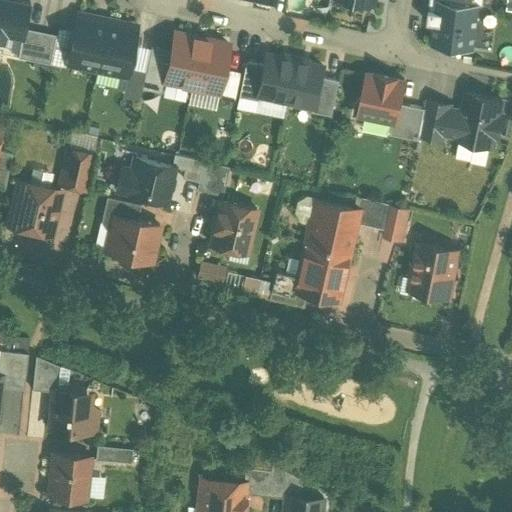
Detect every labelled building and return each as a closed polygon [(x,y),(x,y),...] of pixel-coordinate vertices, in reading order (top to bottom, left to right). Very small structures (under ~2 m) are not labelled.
[(25,1),(17,0),(0,0),(0,41),(2,42),(4,33),(18,36),(19,29),(25,1)] [(433,0),(431,20),(477,24),(479,2),(459,0),(433,0)] [(66,63),(96,70),(107,20),(77,13),(66,63)] [(134,25),(107,20),(96,70),(123,76),(134,25)] [(474,47),(477,24),(431,20),(429,42),(474,47)] [(19,29),(18,36),(13,56),(45,63),(51,36),(19,29)] [(162,80),(191,87),(202,38),(173,32),(162,80)] [(229,44),(202,38),(191,87),(217,93),(223,70),(229,44)] [(286,105),(295,58),(265,52),(262,66),(256,99),(286,105)] [(295,58),(286,105),(314,110),(321,77),(323,64),(295,58)] [(256,99),(262,66),(245,63),(239,95),(256,99)] [(239,74),(223,70),(217,93),(215,104),(231,108),(239,74)] [(407,81),(367,72),(356,114),(388,122),(396,124),(402,102),(407,81)] [(321,77),(314,110),(330,113),(336,81),(321,77)] [(461,104),(428,97),(426,108),(419,137),(444,143),(446,136),(492,146),(502,102),(463,93),(461,104)] [(396,124),(388,122),(386,129),(419,137),(426,108),(402,102),(396,124)] [(94,151),(67,145),(58,184),(86,189),(94,151)] [(0,188),(4,190),(12,153),(0,150),(0,188)] [(170,162),(133,153),(130,168),(119,166),(113,191),(160,202),(170,162)] [(226,168),(200,162),(193,191),(219,197),(226,168)] [(62,189),(16,179),(6,226),(51,236),(62,189)] [(131,204),(105,197),(102,210),(112,213),(128,217),(131,204)] [(260,207),(219,197),(208,246),(248,255),(260,207)] [(361,198),(358,211),(355,224),(384,231),(391,205),(361,198)] [(312,200),(302,242),(348,251),(355,224),(358,211),(312,200)] [(409,210),(391,205),(384,231),(383,238),(401,242),(409,210)] [(128,217),(112,213),(103,251),(152,262),(161,224),(128,217)] [(459,248),(417,241),(407,291),(449,299),(459,248)] [(337,301),(348,251),(302,242),(290,290),(337,301)] [(195,277),(222,281),(224,264),(198,259),(195,277)] [(242,276),(242,290),(258,290),(258,276),(242,276)] [(25,354),(0,351),(0,389),(21,392),(25,354)] [(62,369),(36,356),(32,393),(50,395),(51,390),(59,391),(62,369)] [(59,391),(51,390),(50,395),(46,429),(88,434),(93,394),(59,391)] [(132,450),(96,447),(95,461),(131,464),(132,450)] [(88,458),(49,454),(45,495),(84,499),(88,458)] [(241,511),(245,482),(198,477),(194,511),(241,511)] [(322,511),(324,499),(281,495),(279,511),(322,511)]
